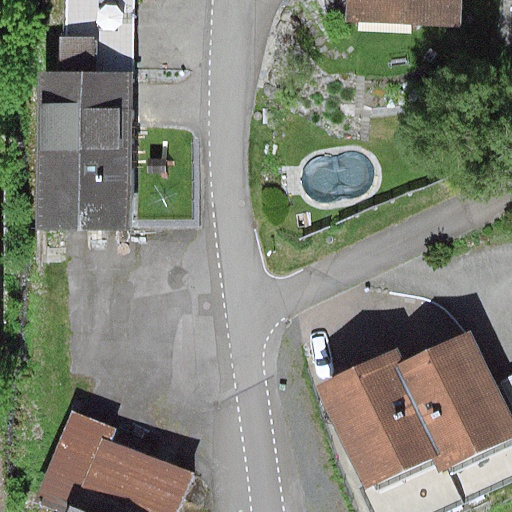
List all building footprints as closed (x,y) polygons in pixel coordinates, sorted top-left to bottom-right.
[(60,0),(59,75),(40,75),(37,233),(135,235),(139,0),(60,0)] [(346,0),(345,21),(460,28),(461,0),(346,0)] [(465,335),(395,367),(437,456),(442,468),(511,436),(465,335)] [(437,456),(395,367),(389,354),(315,388),(363,490),(437,456)] [(113,433),(72,417),(38,502),(63,511),(175,511),(190,476),(109,443),(113,433)]
